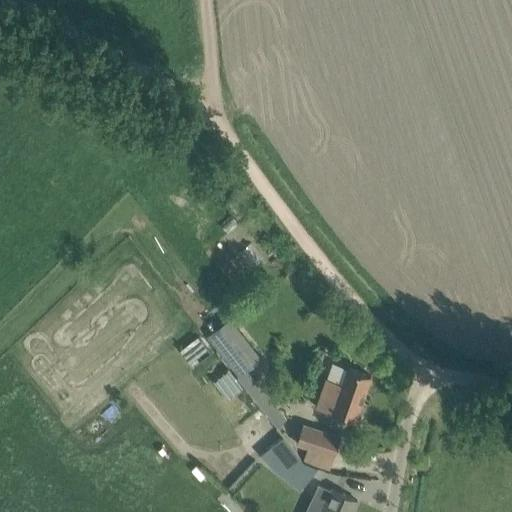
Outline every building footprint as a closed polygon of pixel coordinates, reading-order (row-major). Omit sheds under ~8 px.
[(231,317),(207,334),(238,376),(261,359),(231,317)] [(198,334),(181,349),(194,364),(211,349),(198,334)] [(316,407),(336,414),(354,421),(356,416),(359,417),(363,408),(359,407),(370,375),(347,367),(341,383),(326,378),(316,407)] [(340,437),(302,424),(296,443),(334,456),(340,437)] [(318,465),(302,460),(282,436),(259,453),(273,470),(299,489),(317,467),(318,465)] [(350,511),(355,501),(337,493),(329,489),(318,511),(350,511)]
